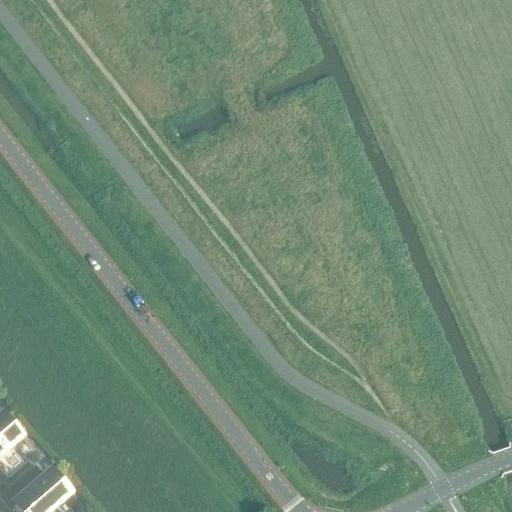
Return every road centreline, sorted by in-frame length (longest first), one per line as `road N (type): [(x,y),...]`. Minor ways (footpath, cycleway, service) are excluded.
road 1 (track): [(45,0),(303,319),(356,363),(398,435)]
road 2 (unknown): [(28,0),(302,346),(364,385)]
road 3 (tertiary): [(301,511),(0,135)]
road 4 (tertiary): [(398,511),(511,459)]
